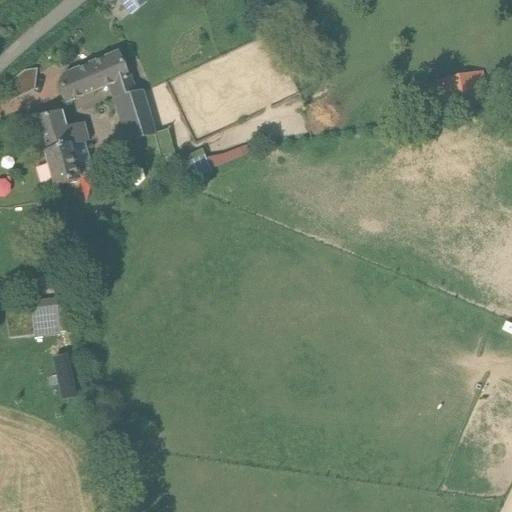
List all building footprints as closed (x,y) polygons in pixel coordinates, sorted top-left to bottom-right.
[(149,0),(122,0),(136,12),(152,3),(149,0)] [(126,49),(57,75),(67,102),(108,87),(136,76),(126,49)] [(487,71),(438,77),(442,106),(490,100),(487,71)] [(108,87),(112,101),(143,92),(136,76),(108,87)] [(112,101),(124,143),(153,135),(155,135),(148,109),(143,92),(112,101)] [(62,111),(34,118),(42,150),(83,140),(88,139),(83,122),(66,127),(62,111)] [(153,135),(162,164),(176,159),(167,130),(155,135),(153,135)] [(51,185),(52,188),(92,177),(83,140),(42,150),(46,165),(51,185)] [(193,175),(245,158),(241,147),(208,158),(205,150),(187,156),(193,175)] [(34,168),(39,188),(51,185),(46,165),(34,168)] [(7,303),(8,337),(65,334),(63,300),(7,303)]
